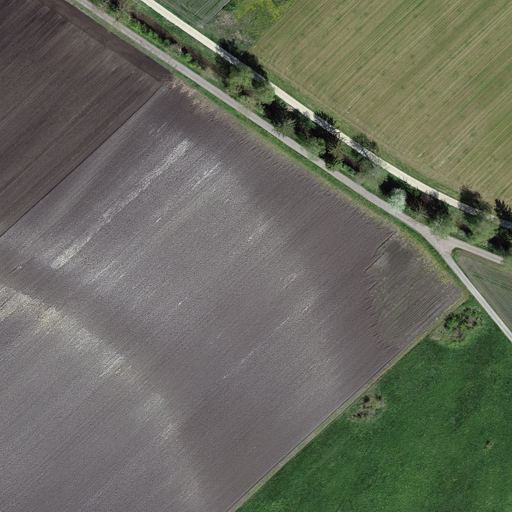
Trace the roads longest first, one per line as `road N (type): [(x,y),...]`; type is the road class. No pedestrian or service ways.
road 1 (track): [(84,0),(425,222),(511,258)]
road 2 (track): [(511,218),(452,197),(295,104),(145,0)]
road 3 (track): [(511,331),(425,222)]
